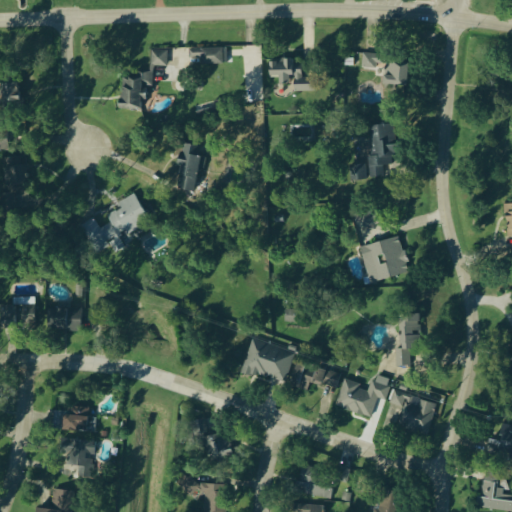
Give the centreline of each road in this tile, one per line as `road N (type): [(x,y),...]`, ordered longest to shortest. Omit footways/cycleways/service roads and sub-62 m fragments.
road 1 (tertiary): [(0,19),(354,8),(511,22)]
road 2 (residential): [(438,511),(471,351),(469,300),(442,188),(456,15)]
road 3 (residential): [(0,362),(152,374),(442,473)]
road 4 (residential): [(0,510),(17,457),(26,362)]
road 5 (residential): [(65,16),(69,125),(88,147)]
